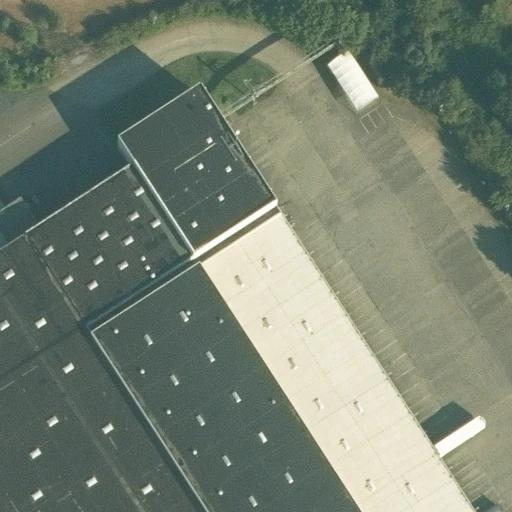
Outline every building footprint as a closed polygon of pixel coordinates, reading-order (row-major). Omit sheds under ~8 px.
[(348,55),(325,70),(356,117),(379,103),(348,55)] [(116,151),(132,175),(214,122),(198,98),(116,151)] [(274,215),(214,122),(132,175),(131,176),(191,268),(274,215)] [(83,338),(191,268),(131,176),(39,235),(26,243),(23,245),(83,337),(83,338)] [(19,203),(6,212),(26,243),(39,235),(19,203)] [(23,245),(26,243),(6,212),(0,215),(0,238),(10,254),(23,245)] [(467,511),(274,215),(191,268),(83,338),(196,511),(467,511)] [(0,260),(10,254),(0,238),(0,260)] [(0,390),(83,337),(23,245),(10,254),(0,260),(0,390)] [(196,511),(83,338),(83,337),(0,390),(0,511),(196,511)]
